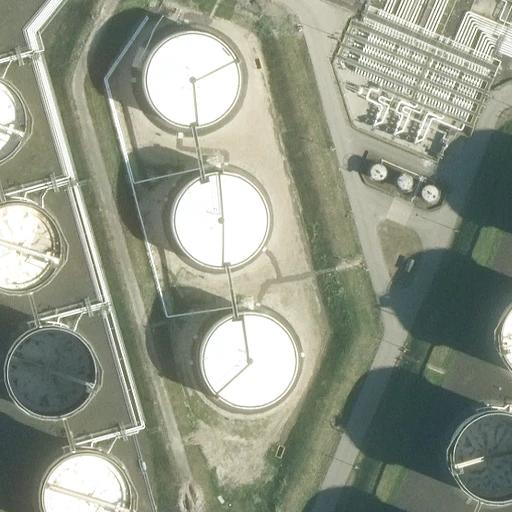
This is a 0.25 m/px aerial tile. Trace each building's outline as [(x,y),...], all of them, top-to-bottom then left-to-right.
[(226,46),(222,43),(219,40),(216,38),(211,35),(208,34),(205,33),(201,32),(198,31),(194,31),(191,30),(187,30),(184,31),(180,31),(175,33),(172,34),(168,35),(165,37),(162,39),(158,42),(156,44),(153,47),(151,49),(149,52),(147,55),(145,58),(144,62),(143,65),(142,67),(142,70),(141,74),(141,77),(141,81),(141,82),(141,86),(142,89),(143,93),(143,94),(144,96),(145,99),(147,104),(149,107),(151,110),(154,112),(155,114),(159,117),(162,119),(165,121),(169,124),(173,125),(176,126),(179,127),(185,128),(188,128),(192,128),(195,128),(197,128),(200,127),(204,126),(209,124),(213,122),(218,119),(221,117),(223,115),(226,112),(228,109),(231,105),(234,101),(235,97),(236,94),(237,91),(237,89),(238,87),(238,84),(238,82),(238,78),(238,75),(238,71),(238,70),(237,66),(236,65),(235,61),(234,60),(233,56),(231,53),(229,50),(226,46)] [(18,101),(17,100),(16,96),(14,94),(11,90),(9,87),(5,84),(2,82),(0,80),(0,157),(3,155),(7,152),(10,149),(13,146),(15,143),(16,141),(17,139),(18,137),(19,135),(20,132),(21,129),(21,127),(22,124),(22,122),(22,121),(22,117),(22,114),(21,112),(21,111),(20,107),(19,104),(18,101)] [(381,165),(379,164),(377,164),(375,164),(373,165),(372,166),(371,167),(370,168),(369,169),(369,170),(369,171),(369,172),(369,173),(369,175),(370,175),(371,177),(372,179),(373,180),(374,180),(376,180),(378,180),(380,180),(382,179),(384,177),(385,176),(385,175),(385,174),(386,172),(386,171),(385,169),(384,168),(384,167),(383,166),(381,165)] [(256,188),(252,184),(249,182),(246,179),(243,178),(240,176),(236,174),(233,173),(230,172),(225,171),(221,171),(216,171),(211,172),(209,172),(206,173),(202,174),(199,175),(194,177),(191,179),(188,181),(186,184),(182,187),(180,190),(177,194),(175,197),(174,201),(172,204),(171,209),(170,212),(170,216),(170,219),(170,223),(170,226),(171,230),(171,232),(172,235),(173,238),(175,241),(177,244),(178,246),(179,247),(181,250),(183,253),(184,254),(187,256),(189,259),(194,262),(197,263),(199,264),(203,266),(208,267),(214,268),(217,268),(221,268),(224,268),(228,267),(233,266),(237,264),(242,262),(247,259),(251,256),(253,253),(256,251),(258,248),(259,247),(261,244),(261,242),(262,241),(264,237),(265,234),(265,232),(266,229),(267,226),(267,224),(267,220),(267,217),(267,213),(266,210),(266,208),(265,207),(264,203),(263,200),(261,197),(259,192),(257,190),(256,188)] [(412,183),(411,181),(411,180),(411,179),(410,178),(408,176),(407,175),(406,175),(405,174),(403,174),(401,175),(400,175),(399,176),(398,177),(397,178),(396,179),(396,181),(396,183),(396,184),(396,185),(397,187),(398,188),(400,189),(401,190),(403,190),(404,190),(406,190),(408,189),(409,188),(410,187),(410,186),(411,185),(412,183)] [(437,193),(437,192),(437,190),(436,189),(435,188),(434,187),(433,186),(431,185),(430,185),(428,185),(426,185),(425,186),(424,187),(422,188),(421,189),(421,191),(420,192),(420,193),(420,194),(420,196),(421,198),(423,199),(424,200),(426,201),(427,202),(429,202),(431,202),(433,201),(434,201),(435,200),(436,198),(437,196),(437,194),(437,193)] [(55,233),(54,230),(52,227),(51,224),(48,219),(46,217),(44,214),(40,211),(38,209),(33,206),(29,204),(26,203),(21,202),(18,201),(13,201),(9,201),(6,201),(3,202),(0,202),(0,287),(5,288),(10,289),(15,289),(18,289),(23,288),(26,287),(31,285),(35,283),(40,280),(42,278),(44,275),(46,274),(48,271),(49,270),(50,267),(51,266),(52,264),(53,261),(54,260),(55,256),(55,255),(56,252),(56,248),(56,245),(56,243),(56,240),(55,235),(55,233)] [(413,261),(408,258),(403,271),(408,273),(413,261)] [(511,300),(511,302),(508,304),(506,306),(503,310),(501,313),(500,316),(498,321),(496,325),(495,329),(495,332),(495,335),(495,337),(495,340),(496,344),(496,345),(496,347),(497,350),(498,353),(499,355),(500,356),(502,359),(502,361),(504,363),(507,366),(510,369),(511,370),(511,300)] [(291,341),(290,338),(288,334),(286,331),(284,328),(281,326),(280,325),(276,321),(273,319),(269,317),(265,315),(262,314),(257,313),(254,312),(249,312),(245,312),(242,312),(236,313),(233,314),(230,315),(225,317),(220,320),(218,322),(215,324),(211,328),(209,330),(207,333),(205,336),(203,341),(202,344),(201,346),(200,349),(200,353),(199,356),(199,360),(199,365),(199,367),(200,370),(201,372),(202,375),(203,380),(206,385),(209,389),(211,392),(212,393),(215,395),(216,396),(217,398),(220,400),(225,402),(229,404),(234,406),(239,407),(245,408),(250,408),(255,407),(260,406),(263,405),(265,404),(270,402),(274,399),(278,396),(282,393),(286,389),(288,384),(290,381),(291,380),(292,376),(293,375),(294,372),(294,368),(295,366),(295,363),(295,361),(295,358),(295,356),(295,353),(294,351),(294,347),(293,344),(292,342),(291,341)] [(87,351),(86,348),(84,345),(82,342),(80,340),(76,337),(73,334),(71,333),(68,331),(63,329),(60,328),(57,327),(53,327),(50,326),(45,326),(42,326),(39,327),(35,328),(32,329),(28,331),(25,332),(22,334),(19,336),(16,340),(12,343),(10,346),(8,350),(7,353),(6,357),(5,360),(4,363),(3,368),(3,371),(4,375),(4,380),(5,383),(7,387),(8,389),(9,392),(12,396),(15,400),(19,403),(23,407),(27,409),(31,411),(36,413),(41,414),(46,414),(51,414),(56,413),(61,412),(65,410),(70,408),(74,405),(78,402),(81,398),(82,397),(84,394),(87,390),(88,389),(89,385),(90,382),(90,381),(91,377),(91,376),(91,374),(92,371),(92,369),(91,366),(91,362),(91,361),(90,358),(89,354),(88,353),(87,351)] [(511,415),(510,415),(506,413),(503,412),(499,411),(494,411),(491,411),(488,411),(484,411),(481,412),(476,413),(472,415),(469,417),(465,420),(462,422),(460,424),(456,428),(454,431),(452,435),(451,438),(449,443),(448,446),(448,449),(447,451),(447,454),(447,458),(447,459),(448,463),(448,464),(449,467),(450,471),(452,475),(454,479),(457,484),(461,487),(465,490),(469,493),(473,496),(478,497),(481,498),(486,499),(491,499),(496,499),(499,499),(503,498),(506,497),(509,496),(511,494),(511,415)] [(86,452),(81,452),(76,452),(75,452),(70,454),(65,455),(61,458),(56,460),(54,462),(51,465),(49,467),(48,468),(46,471),(44,474),(42,478),(41,481),(40,483),(39,486),(39,489),(38,491),(38,494),(38,498),(39,501),(39,504),(39,506),(40,509),(41,511),(123,511),(124,511),(125,508),(125,505),(126,501),(126,499),(126,496),(126,492),(126,489),(125,486),(125,484),(124,481),(122,478),(121,475),(118,471),(116,468),(114,465),(112,463),(109,461),(106,459),(104,457),(101,456),(98,455),(93,453),(89,452),(86,452)]
